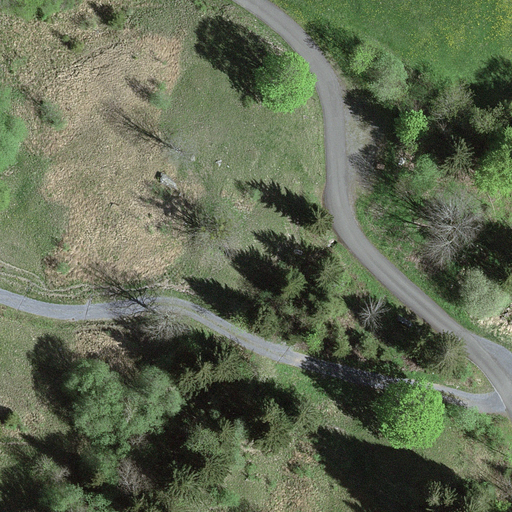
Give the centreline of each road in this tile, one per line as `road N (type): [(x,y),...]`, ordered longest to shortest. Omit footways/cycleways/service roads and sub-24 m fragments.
road 1 (track): [(511,404),(351,376),(187,302),(75,313),(0,295)]
road 2 (track): [(242,0),(296,34),(326,73),(342,200),(371,258),(491,365),(511,400)]
